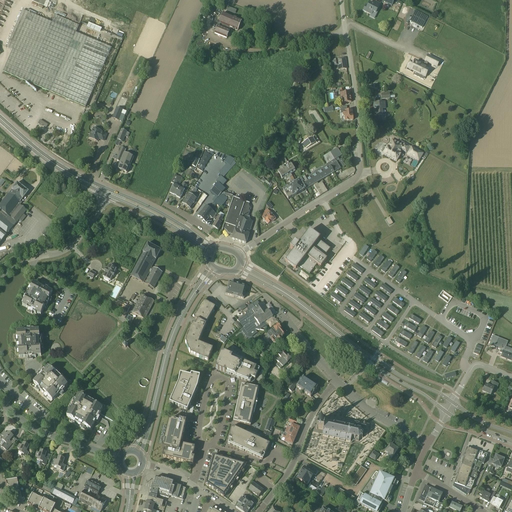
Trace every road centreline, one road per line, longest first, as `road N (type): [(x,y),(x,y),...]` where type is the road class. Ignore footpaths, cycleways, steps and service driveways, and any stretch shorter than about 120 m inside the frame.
road 1 (unclassified): [(324,200),(359,172),(342,0)]
road 2 (residential): [(258,511),(288,474),(336,379)]
road 3 (residential): [(203,445),(218,435),(226,379),(208,384),(202,443)]
road 4 (tertiary): [(147,429),(166,352),(195,291)]
road 5 (residential): [(120,458),(43,433),(0,401)]
road 6 (tertiary): [(108,192),(65,171),(0,117)]
road 7 (tertiary): [(348,342),(446,412)]
